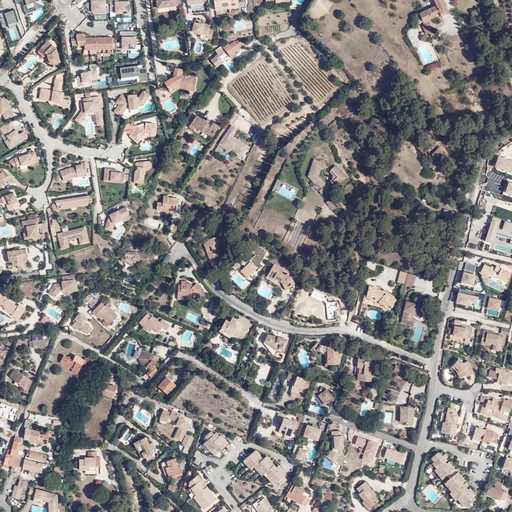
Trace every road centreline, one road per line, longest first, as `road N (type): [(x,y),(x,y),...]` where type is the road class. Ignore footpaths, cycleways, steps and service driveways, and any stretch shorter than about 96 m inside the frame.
road 1 (residential): [(0,499),(23,451),(21,421),(61,336),(147,383),(180,354),(188,356),(257,401)]
road 2 (residential): [(435,362),(353,327),(319,332),(247,307),(201,272),(182,241)]
road 3 (residential): [(444,313),(476,161),(511,131)]
road 4 (residential): [(307,0),(291,30),(226,80),(237,103)]
